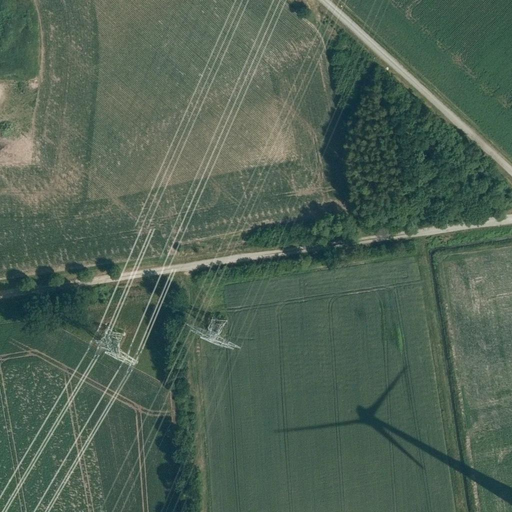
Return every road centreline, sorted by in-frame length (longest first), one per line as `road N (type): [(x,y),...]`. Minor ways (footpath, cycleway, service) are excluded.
road 1 (track): [(0,299),(511,221)]
road 2 (track): [(511,176),(310,0)]
